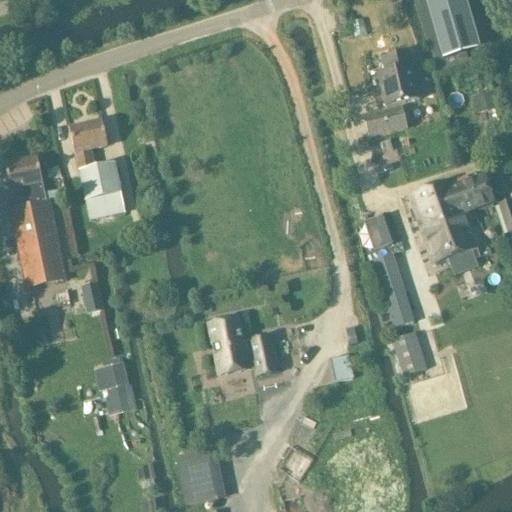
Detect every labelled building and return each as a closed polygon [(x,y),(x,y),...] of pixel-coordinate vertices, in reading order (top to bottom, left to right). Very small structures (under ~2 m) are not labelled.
[(462,0),(424,0),(442,58),(477,48),(462,0)] [(337,18),(340,26),(348,24),(345,16),(337,18)] [(380,75),(387,108),(420,101),(411,54),(384,59),(387,73),(380,75)] [(493,94),(473,99),(477,116),(497,111),(493,94)] [(370,138),(407,131),(403,109),(366,117),(370,138)] [(70,131),(82,185),(90,223),(126,215),(115,165),(95,170),(92,153),(108,149),(102,124),(70,131)] [(5,167),(9,185),(14,210),(11,210),(28,290),(65,283),(48,202),(46,203),(37,161),(5,167)] [(466,213),(466,214),(494,204),(485,178),(456,189),(454,181),(442,186),(454,217),(466,213)] [(454,217),(442,186),(408,198),(419,229),(454,217)] [(511,202),(498,207),(508,234),(511,233),(511,202)] [(479,250),(466,214),(466,213),(454,217),(419,229),(433,267),(479,250)] [(390,216),(362,222),(374,252),(400,245),(390,216)] [(393,254),(373,260),(393,331),(413,324),(393,254)] [(96,286),(81,289),(87,316),(102,313),(103,313),(97,285),(96,286)] [(240,318),(207,325),(217,372),(253,364),(256,378),(279,374),(271,337),(244,343),(240,318)] [(415,333),(390,339),(401,378),(426,371),(415,333)] [(103,369),(99,370),(104,392),(112,390),(128,387),(123,364),(120,365),(103,369)] [(128,387),(112,390),(118,416),(137,411),(131,386),(128,387)] [(226,502),(216,452),(177,460),(186,509),(226,502)]
